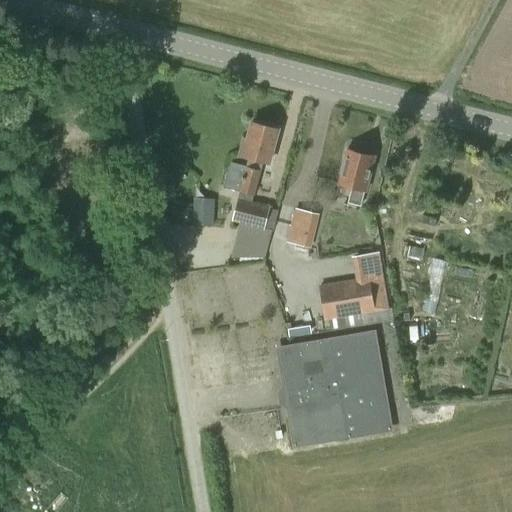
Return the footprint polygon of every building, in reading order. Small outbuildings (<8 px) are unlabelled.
[(231,163),(224,187),(240,191),(254,195),(263,162),(269,164),(278,130),(252,123),(247,140),(244,139),(239,156),(249,158),(246,167),(231,163)] [(346,151),(338,185),(351,189),(348,203),(360,206),(364,192),(365,192),(374,157),(371,157),(362,155),(362,152),(353,150),(350,152),(346,151)] [(217,224),(220,197),(199,195),(196,222),(217,224)] [(238,201),(232,220),(241,222),(264,228),(269,209),(251,204),(238,201)] [(287,243),(304,247),(311,219),(293,215),(287,243)] [(323,320),(388,309),(382,274),(317,285),(323,320)] [(296,326),(297,340),(329,338),(328,324),(296,326)] [(281,347),(288,391),(283,392),(293,449),(347,439),(343,412),(388,405),(375,331),(281,347)]
